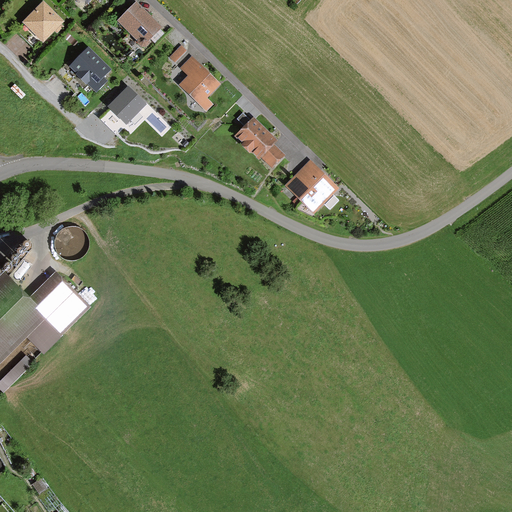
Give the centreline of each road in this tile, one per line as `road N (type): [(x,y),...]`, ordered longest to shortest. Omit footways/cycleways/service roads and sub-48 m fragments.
road 1 (unclassified): [(0,175),(33,164),(180,178),(313,235),(362,246),(415,236),(511,173)]
road 2 (residential): [(150,0),(309,154)]
